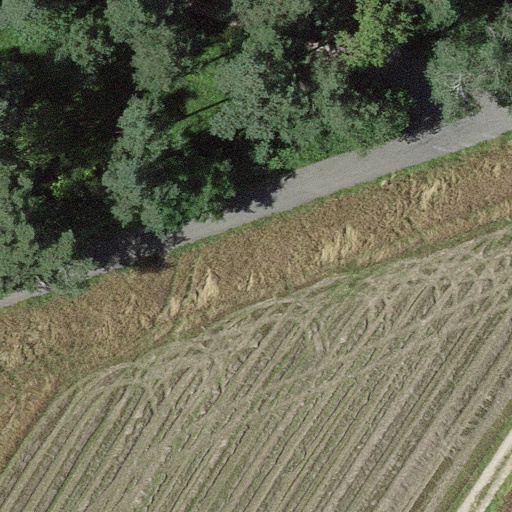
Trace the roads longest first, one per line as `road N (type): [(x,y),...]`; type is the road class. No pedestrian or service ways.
road 1 (track): [(511,129),(0,294)]
road 2 (track): [(150,0),(511,126)]
